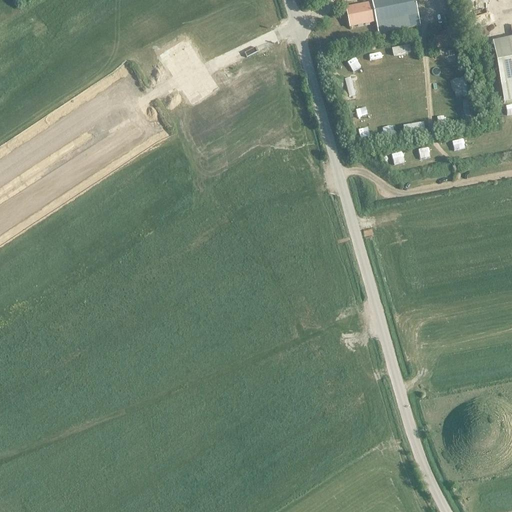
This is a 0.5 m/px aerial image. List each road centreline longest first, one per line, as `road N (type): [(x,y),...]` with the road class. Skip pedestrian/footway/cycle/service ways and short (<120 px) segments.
road 1 (unclassified): [(446,511),(411,433),(290,0)]
road 2 (track): [(338,174),(366,173),(400,193),(511,175)]
